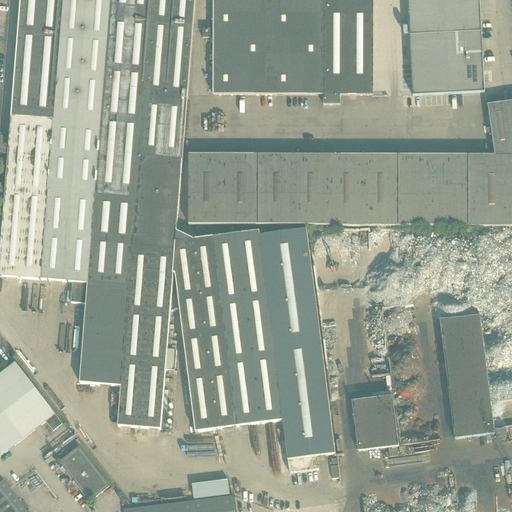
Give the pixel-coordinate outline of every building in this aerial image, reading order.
[(21,0),(0,278),(75,284),(73,304),(89,305),(82,384),(123,388),(120,427),(163,430),(164,411),(168,411),(170,391),(166,391),(167,371),(176,371),(178,351),(169,351),(174,276),(177,243),(183,162),(195,0),(21,0)] [(374,96),(373,0),(213,0),(214,31),(203,31),(203,40),(214,40),(214,96),(324,96),(324,106),(341,106),(341,96),(374,96)] [(407,0),(413,97),(485,94),(483,53),(481,53),(480,35),(482,34),(479,0),(407,0)] [(511,103),(487,106),(494,157),(304,156),(189,155),(189,226),(511,226),(511,103)] [(174,276),(176,276),(196,435),(283,424),(288,464),(289,475),(317,472),(315,458),(335,456),(307,231),(260,236),(259,233),(177,243),(174,276)] [(495,435),(494,425),(480,316),(440,320),(454,430),(455,440),(495,435)] [(0,457),(54,416),(14,364),(0,374),(0,457)] [(399,447),(398,437),(393,397),(363,401),(353,403),(359,452),(389,449),(390,458),(398,456),(397,448),(399,447)] [(109,488),(78,448),(58,463),(73,482),(72,483),(73,484),(74,483),(77,483),(80,487),(79,490),(89,503),(109,488)] [(25,511),(2,482),(0,483),(0,511),(25,511)] [(133,509),(133,511),(234,511),(233,496),(133,509)]
